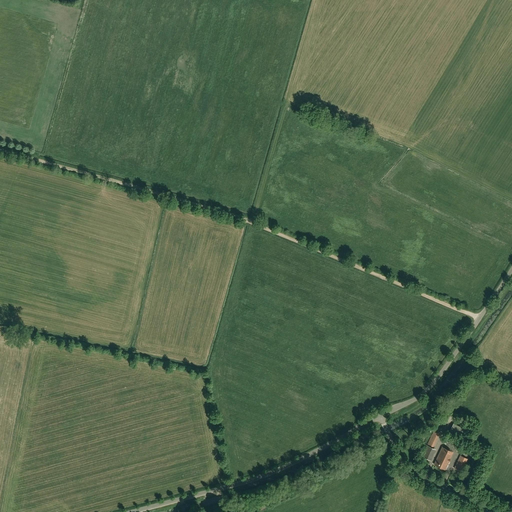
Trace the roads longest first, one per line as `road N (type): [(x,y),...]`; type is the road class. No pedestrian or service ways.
road 1 (track): [(0,150),(247,219),(479,317)]
road 2 (unclassified): [(380,414),(287,466),(131,511)]
road 3 (unclassified): [(380,414),(432,385),(511,267)]
road 4 (unclassified): [(380,414),(408,470),(486,511)]
